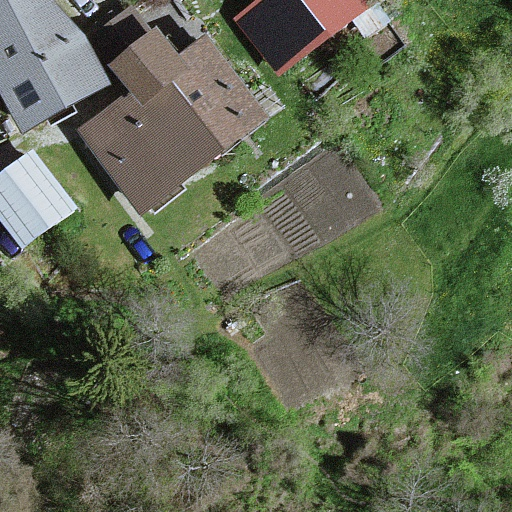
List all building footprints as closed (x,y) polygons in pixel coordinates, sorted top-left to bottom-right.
[(89,0),(0,0),(0,34),(27,76),(26,84),(61,139),(145,86),(89,0)] [(265,0),(249,13),(300,76),(388,5),(384,0),(265,0)] [(165,85),(111,127),(171,204),(286,115),(223,33),(211,42),(196,23),(146,62),(165,85)] [(0,57),(0,88),(16,73),(0,57)] [(52,144),(1,188),(56,251),(107,207),(52,144)]
